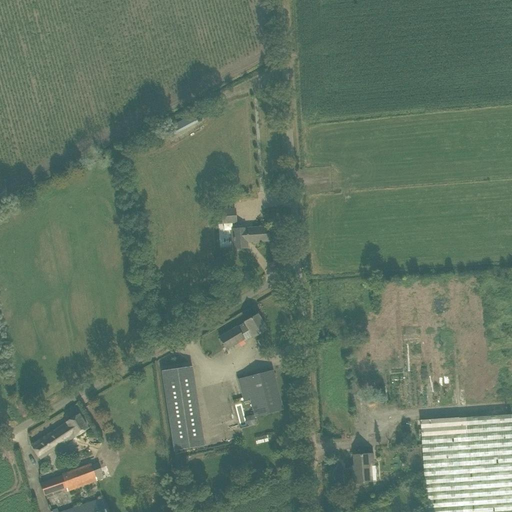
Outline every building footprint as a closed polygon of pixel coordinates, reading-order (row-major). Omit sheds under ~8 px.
[(171,137),(198,122),(194,115),(166,129),(171,137)] [(235,209),(221,210),(222,223),(236,222),(235,209)] [(268,240),(268,228),(245,229),(232,230),(233,248),(247,248),(246,242),(268,240)] [(227,350),(244,340),(245,342),(265,329),(257,315),(219,337),(227,350)] [(193,366),(162,370),(172,451),(204,447),(193,366)] [(238,379),(244,403),(250,401),(254,417),(282,410),(272,370),(238,379)] [(87,428),(78,414),(66,422),(66,421),(31,445),(40,459),(87,428)] [(511,511),(511,421),(511,414),(421,420),(427,511),(511,511)] [(374,454),(354,455),(355,471),(353,471),(354,483),(373,482),(371,462),(374,462),(374,454)] [(67,490),(96,480),(91,465),(40,484),(44,496),(66,488),(67,490)] [(60,511),(58,511),(57,508),(50,511),(108,511),(103,497),(60,511)]
